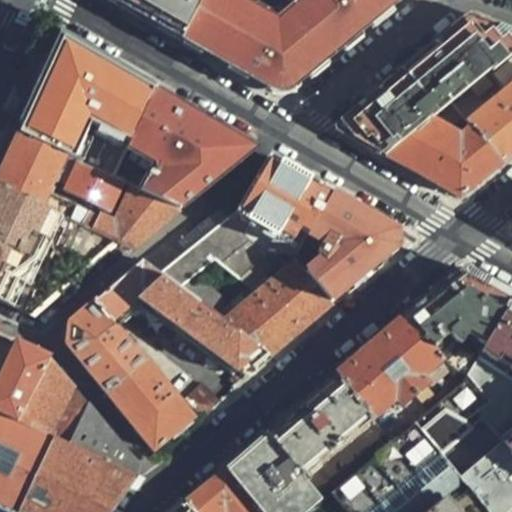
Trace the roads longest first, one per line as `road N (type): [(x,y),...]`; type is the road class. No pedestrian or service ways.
road 1 (residential): [(462,233),(134,511)]
road 2 (residential): [(511,22),(448,1),(288,135)]
road 3 (residential): [(58,0),(288,135)]
road 4 (residential): [(288,135),(462,233)]
